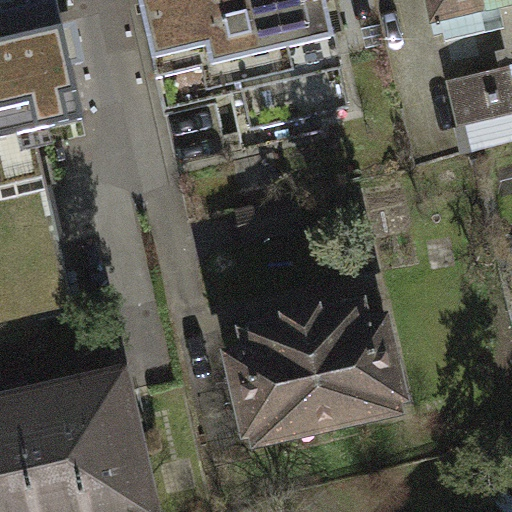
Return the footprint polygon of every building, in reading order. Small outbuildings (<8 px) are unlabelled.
[(324,0),(139,0),(158,79),(202,69),(207,93),(241,85),(251,130),(349,108),(324,0)] [(511,0),(426,0),(432,23),(500,7),(510,51),(510,53),(511,52),(511,0)] [(56,2),(0,15),(0,118),(31,112),(34,125),(81,114),(56,2)] [(511,140),(511,60),(510,53),(510,51),(499,54),(502,68),(457,78),(473,150),(511,140)] [(296,196),(237,209),(245,242),(303,228),(296,196)] [(243,331),(247,350),(228,355),(246,435),(404,399),(386,319),(365,323),(361,305),(319,314),(318,309),(284,316),(285,322),(243,331)] [(150,502),(122,375),(29,396),(31,404),(10,408),(8,401),(0,402),(0,511),(110,511),(150,502)]
